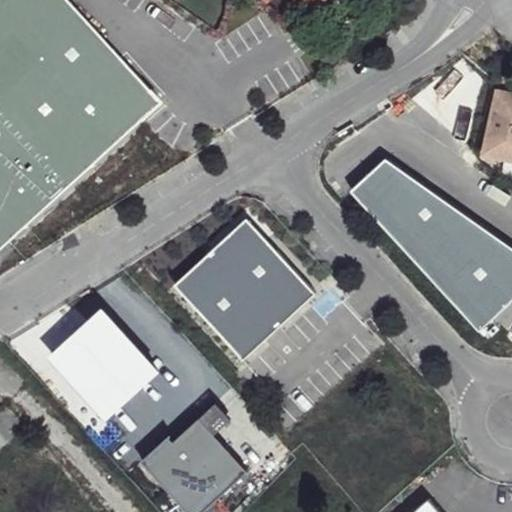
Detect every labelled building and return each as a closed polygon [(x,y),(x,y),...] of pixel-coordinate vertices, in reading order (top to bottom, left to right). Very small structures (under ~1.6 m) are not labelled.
[(345,42),(336,33),(325,48),(336,55),(345,42)] [(511,96),(497,92),(484,156),(511,163),(511,96)] [(246,219),(173,285),(240,360),(313,294),(246,219)] [(203,426),(214,440),(229,427),(218,414),(203,426)] [(171,444),(144,467),(181,511),(213,511),(249,481),(214,440),(203,426),(176,449),(171,444)] [(430,511),(420,500),(406,511),(430,511)]
